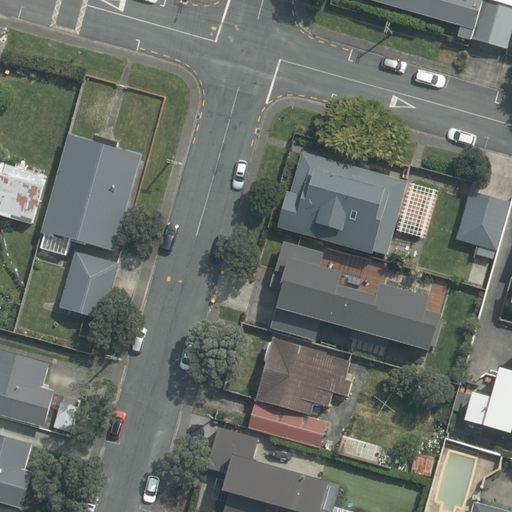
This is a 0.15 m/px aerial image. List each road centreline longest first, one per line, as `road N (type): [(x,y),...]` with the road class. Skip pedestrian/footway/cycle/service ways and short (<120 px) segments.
road 1 (residential): [(117,511),(249,50)]
road 2 (residential): [(249,50),(511,124)]
road 3 (residential): [(66,0),(249,50)]
